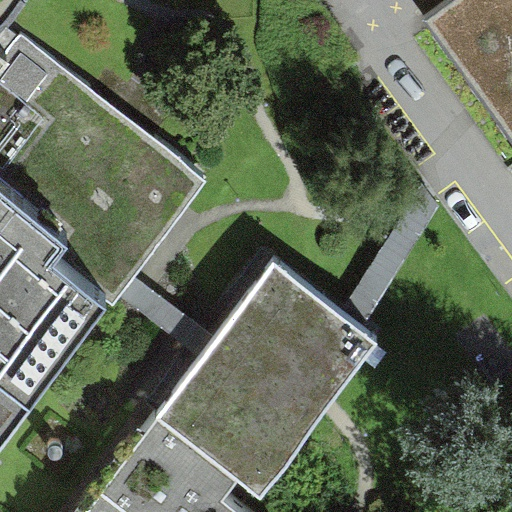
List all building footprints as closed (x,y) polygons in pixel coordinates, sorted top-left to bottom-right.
[(412,0),(425,17),(448,0),(412,0)] [(511,0),(448,0),(425,17),(421,20),(511,141),(511,0)] [(0,511),(0,436),(113,291),(128,272),(207,169),(24,28),(11,56),(0,47),(0,511)] [(357,315),(275,252),(215,337),(200,358),(91,511),(273,511),(244,490),(318,395),(371,326),(357,315)] [(145,285),(128,272),(113,291),(200,358),(215,337),(145,285)]
